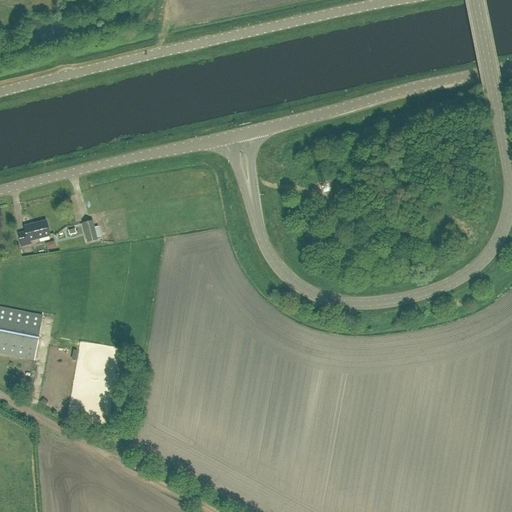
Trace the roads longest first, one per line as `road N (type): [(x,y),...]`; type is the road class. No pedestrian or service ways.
road 1 (tertiary): [(249,191),(273,258),(303,289),(342,300),(387,299),(468,270),(497,238),(509,176),(474,0)]
road 2 (tertiary): [(402,0),(0,93)]
road 3 (tertiary): [(244,132),(511,67)]
road 4 (track): [(0,399),(209,511)]
road 5 (tertiary): [(0,191),(226,136)]
